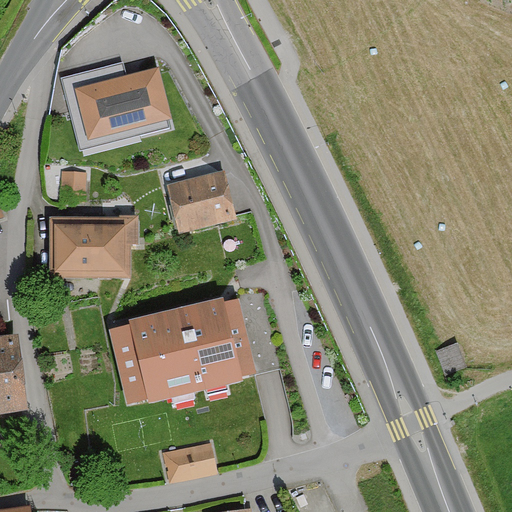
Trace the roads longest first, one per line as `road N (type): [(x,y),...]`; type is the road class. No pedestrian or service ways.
road 1 (primary): [(416,432),(342,259),(209,0)]
road 2 (residential): [(52,499),(18,284),(41,77),(32,51)]
road 3 (residential): [(416,432),(125,505),(52,499)]
